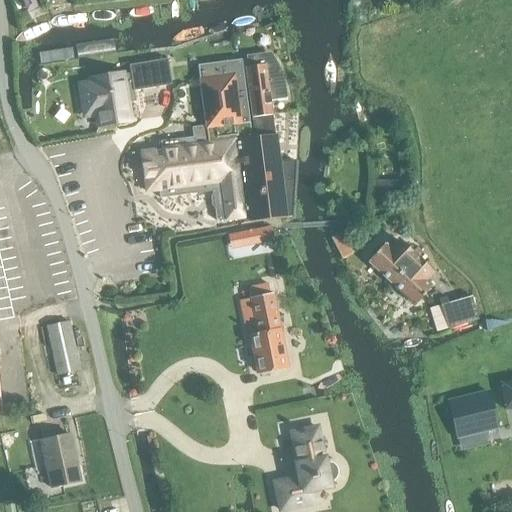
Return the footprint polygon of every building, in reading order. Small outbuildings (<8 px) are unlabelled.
[(170,5),(123,10),(124,20),(171,16),(170,5)] [(99,22),(97,9),(58,13),(59,26),(99,22)] [(59,28),(54,16),(17,32),(22,43),(59,28)] [(115,52),(113,39),(75,44),(76,57),(115,52)] [(71,58),(70,47),(37,51),(38,62),(71,58)] [(247,84),(255,136),(274,133),(270,101),(287,99),(287,97),(285,97),(282,80),(276,63),(259,66),(257,55),(246,56),(250,83),(247,84)] [(171,85),(171,84),(166,59),(165,59),(128,65),(130,74),(122,75),(122,74),(90,79),(91,83),(79,85),(83,107),(84,118),(96,117),(98,126),(129,121),(123,85),(131,83),(132,91),(171,85)] [(293,217),(296,164),(279,162),(276,135),(274,135),(274,133),(255,136),(251,137),(240,59),(196,66),(205,124),(194,125),(195,135),(160,140),(161,148),(140,150),(146,191),(158,190),(160,198),(212,191),(216,220),(243,216),(244,224),(293,217)] [(406,197),(407,180),(376,180),(376,197),(406,197)] [(271,244),(268,228),(254,231),(257,247),(271,244)] [(340,233),(331,237),(335,246),(344,242),(340,233)] [(372,257),(367,262),(389,283),(414,256),(399,241),(391,250),(384,244),(372,257)] [(430,271),(414,256),(389,283),(412,304),(429,286),(422,279),(430,271)] [(247,288),(249,298),(240,300),(256,373),(287,366),(271,293),(269,294),(267,283),(247,288)] [(477,319),(470,296),(439,306),(446,328),(477,319)] [(511,318),(498,321),(485,323),(491,322),(490,321),(475,323),(475,325),(475,327),(476,329),(476,331),(492,328),(492,327),(486,328),(499,325),(511,323),(511,318)] [(79,369),(68,321),(46,326),(57,374),(79,369)] [(511,379),(499,381),(502,410),(511,408),(511,379)] [(496,428),(494,420),(488,392),(448,401),(457,437),(496,428)] [(288,424),(317,423),(317,415),(287,416),(288,424)] [(296,464),(298,477),(274,482),(280,510),(317,503),(314,489),(329,486),(328,481),(331,480),(334,478),(336,474),(336,470),(335,467),(332,464),(328,463),(324,463),(317,427),(291,433),(297,464),(296,464)] [(80,480),(70,434),(39,441),(49,487),(80,480)]
